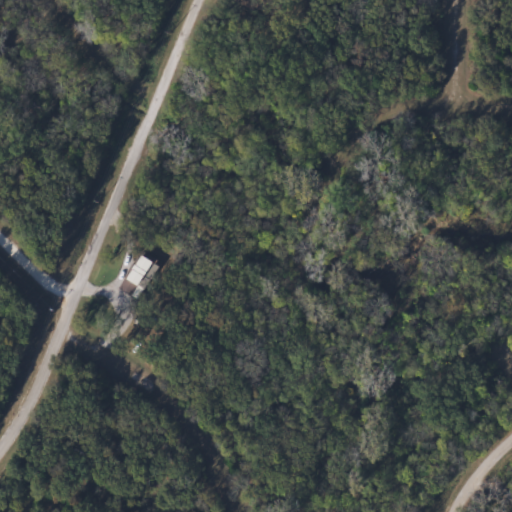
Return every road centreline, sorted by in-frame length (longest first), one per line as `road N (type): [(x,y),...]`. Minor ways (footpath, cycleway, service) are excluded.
road 1 (residential): [(0,446),(31,404),(199,0)]
road 2 (residential): [(245,511),(202,420),(162,377),(101,339),(64,329)]
road 3 (residential): [(317,261),(348,173),(397,115),(457,88)]
road 4 (residential): [(511,103),(468,102),(457,88),(455,0)]
road 5 (residential): [(162,92),(114,68),(61,0)]
